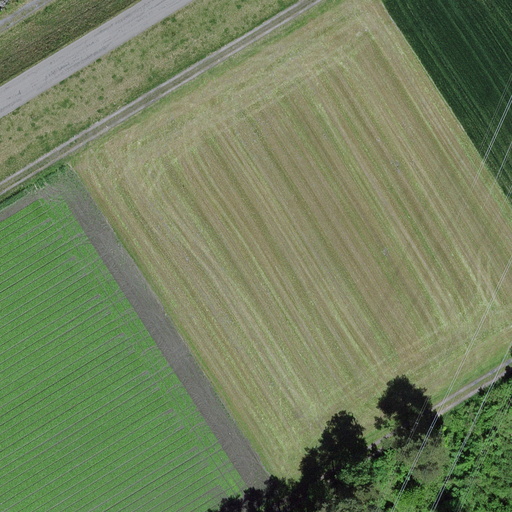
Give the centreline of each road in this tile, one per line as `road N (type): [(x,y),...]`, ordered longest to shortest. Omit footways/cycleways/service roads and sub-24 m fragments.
road 1 (track): [(0,193),(314,0)]
road 2 (track): [(271,511),(511,365)]
road 3 (unclassified): [(0,103),(170,0)]
